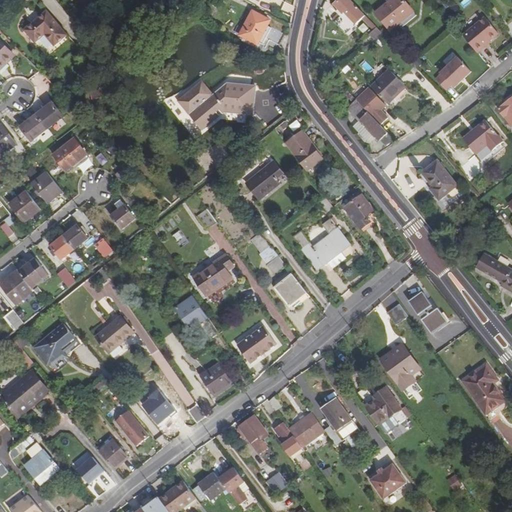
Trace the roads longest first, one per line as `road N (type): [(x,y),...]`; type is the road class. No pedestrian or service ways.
road 1 (residential): [(102,511),(425,247)]
road 2 (residential): [(511,64),(366,174)]
road 3 (tertiary): [(302,44),(302,80),(319,116),(366,174)]
road 4 (tertiary): [(437,261),(511,365)]
road 5 (residential): [(0,263),(94,187)]
